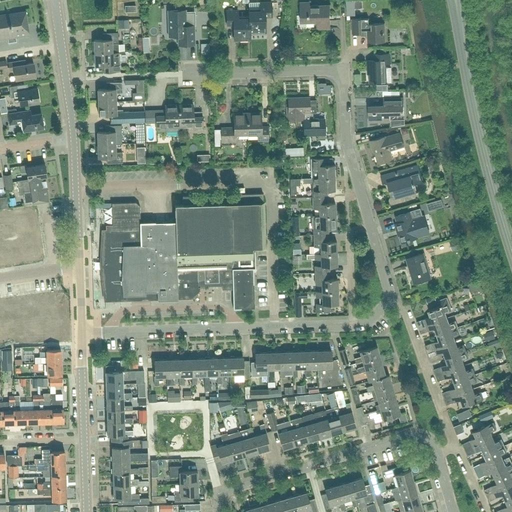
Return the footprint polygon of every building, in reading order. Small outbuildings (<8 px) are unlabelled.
[(361,16),(361,1),(346,2),(346,16),(361,16)] [(249,32),(264,32),(264,17),(271,17),(270,2),(259,2),(259,8),(248,9),(248,15),(249,15),(249,32)] [(316,28),(330,28),(329,5),(309,5),(309,2),(300,2),(301,22),(316,22),(316,28)] [(185,11),(185,10),(167,10),(168,36),(177,36),(177,45),(194,44),(194,25),(193,11),(185,11)] [(249,32),(249,15),(248,15),(237,16),(237,10),(226,10),(226,25),(233,25),(233,40),(249,40),(249,32)] [(8,43),(16,42),(16,41),(15,38),(29,36),(28,29),(25,11),(0,14),(0,39),(7,39),(8,42),(7,42),(8,43)] [(368,42),(384,41),(384,23),(368,23),(368,18),(352,19),(352,33),(361,33),(361,31),(367,30),(368,42)] [(94,53),(112,52),(118,52),(118,43),(117,33),(102,33),(102,39),(93,40),(94,53)] [(200,43),(200,55),(209,54),(209,42),(200,43)] [(194,49),(185,49),(185,61),(194,61),(194,49)] [(118,52),(112,52),(94,53),(94,65),(103,65),(103,72),(119,71),(118,52)] [(370,82),(386,82),(391,82),(391,67),(385,67),(385,63),(390,63),(390,53),(374,54),(374,60),(367,60),(367,69),(369,69),(370,82)] [(15,80),(35,77),(33,63),(25,65),(24,60),(8,63),(9,70),(13,70),(15,80)] [(97,102),(115,101),(115,93),(122,93),(121,82),(105,83),(105,89),(97,89),(97,102)] [(19,105),(39,102),(37,89),(24,90),(24,84),(8,87),(10,98),(18,96),(19,105)] [(296,120),(302,119),(304,119),(304,113),(310,113),(315,113),(315,100),(308,100),(308,97),(287,97),(287,106),(285,106),(285,117),(296,117),(296,120)] [(389,114),(403,114),(403,98),(383,98),(383,105),(368,106),(369,122),(389,122),(389,114)] [(116,110),(115,101),(97,102),(98,115),(109,114),(110,121),(110,122),(143,121),(143,111),(122,112),(122,109),(116,110)] [(179,127),(179,104),(165,105),(165,109),(144,110),(145,126),(150,126),(150,122),(156,122),(156,130),(165,130),(165,132),(179,131),(179,127)] [(193,129),(202,128),(202,116),(193,116),(192,104),(179,104),(179,127),(193,127),(193,129)] [(23,131),(43,128),(40,113),(30,115),(29,110),(7,113),(9,124),(22,122),(23,131)] [(247,135),(246,112),(233,113),(233,127),(220,127),(221,142),(237,141),(237,136),(247,135)] [(246,112),(247,135),(257,135),(257,141),(267,140),(267,126),(260,126),(260,112),(246,112)] [(303,135),(324,135),(324,119),(310,119),(310,113),(304,113),(304,119),(302,119),(303,135)] [(97,145),(115,144),(115,136),(121,135),(121,125),(105,126),(105,131),(97,132),(97,145)] [(390,150),(404,146),(400,132),(386,136),(385,135),(370,140),(372,147),(373,147),(378,163),(392,158),(390,150)] [(115,152),(115,144),(97,145),(97,157),(106,157),(106,163),(122,163),(121,152),(115,152)] [(302,146),(283,147),(283,155),(302,154),(302,146)] [(311,178),(333,177),(333,164),(325,165),(325,158),(310,159),(311,178)] [(26,172),(27,179),(16,181),(44,177),(46,177),(44,164),(26,167),(26,165),(19,166),(20,173),(26,172)] [(418,165),(380,176),(382,183),(388,182),(393,199),(405,196),(405,193),(415,190),(413,184),(423,181),(418,165)] [(5,191),(12,190),(10,175),(3,176),(5,191)] [(32,204),(48,201),(44,177),(16,181),(18,194),(23,193),(24,203),(32,202),(32,204)] [(312,197),(326,196),(326,190),(334,190),(333,177),(311,178),(303,178),(303,183),(311,183),(312,197)] [(117,275),(121,299),(144,298),(155,298),(155,300),(177,300),(177,297),(188,297),(190,296),(193,296),(194,294),(196,292),(197,290),(197,287),(206,287),(221,286),(221,290),(232,289),(232,295),(232,309),(254,308),(253,294),(252,268),(254,268),(253,247),(265,247),(263,201),(262,202),(262,193),(243,194),(181,196),(182,205),(174,205),(175,221),(175,231),(176,261),(148,261),(146,249),(143,250),(142,245),(140,245),(140,242),(120,243),(117,275)] [(318,216),(335,215),(334,203),(326,203),(326,196),(312,197),(312,208),(318,208),(318,216)] [(104,299),(121,299),(117,275),(120,243),(140,242),(139,233),(140,233),(140,230),(139,222),(139,206),(135,202),(111,203),(112,227),(111,227),(107,230),(107,231),(102,231),(99,265),(104,299)] [(397,215),(399,222),(396,223),(399,235),(400,234),(403,242),(417,238),(417,237),(427,233),(419,208),(397,215)] [(16,229),(36,226),(34,212),(14,215),(16,229)] [(335,215),(318,216),(312,216),(313,235),(327,234),(327,228),(335,228),(335,215)] [(175,231),(175,221),(145,222),(139,222),(140,230),(140,233),(139,233),(140,242),(140,245),(142,245),(143,250),(146,249),(148,261),(176,261),(175,231)] [(18,243),(38,240),(36,226),(16,229),(18,243)] [(327,234),(313,235),(313,254),(314,254),(336,253),(335,240),(328,241),(327,234)] [(20,257),(40,254),(38,240),(18,243),(20,257)] [(314,273),(329,272),(328,266),(336,266),(336,253),(314,254),(313,254),(305,254),(306,259),(313,259),(313,258),(320,258),(320,266),(314,266),(314,273)] [(413,283),(429,278),(428,271),(423,253),(406,258),(413,283)] [(291,266),(299,266),(299,257),(291,257),(291,266)] [(321,292),(337,291),(337,278),(329,279),(329,272),(314,273),(315,284),(321,284),(321,292)] [(313,276),(295,276),(295,287),(313,287),(313,276)] [(337,291),(321,292),(315,292),(315,297),(319,297),(319,304),(315,304),(316,311),(318,311),(318,314),(330,313),(330,304),(338,304),(337,291)] [(300,298),(306,298),(306,292),(293,293),(294,316),(301,316),(301,304),(300,304),(300,298)] [(48,293),(26,296),(33,339),(59,334),(57,325),(53,326),(52,321),(57,321),(55,312),(51,313),(50,308),(54,307),(53,298),(49,299),(48,293)] [(430,316),(416,322),(418,328),(447,317),(445,312),(451,310),(446,297),(438,300),(440,306),(428,310),(430,316)] [(0,329),(20,326),(17,305),(7,306),(6,302),(0,303),(0,329)] [(466,314),(455,315),(456,322),(467,322),(466,314)] [(447,317),(418,328),(421,334),(435,329),(437,334),(457,327),(455,321),(449,323),(447,317)] [(480,320),(473,322),(476,329),(482,327),(480,320)] [(459,333),(457,327),(437,334),(439,340),(424,345),(427,351),(455,341),(453,336),(459,333)] [(38,352),(38,341),(30,341),(30,352),(38,352)] [(455,341),(427,351),(429,357),(443,352),(445,358),(465,350),(463,344),(457,346),(455,341)] [(353,358),(355,363),(362,361),(379,356),(376,346),(359,351),(360,356),(353,358)] [(342,365),(343,367),(348,365),(348,363),(344,348),(337,350),(342,365)] [(11,363),(11,350),(1,350),(1,363),(1,370),(11,370),(11,363)] [(47,363),(61,362),(60,350),(47,351),(47,363)] [(305,351),(306,368),(304,367),(304,376),(309,376),(309,367),(317,367),(318,367),(317,350),(305,351)] [(318,367),(317,367),(317,375),(322,375),(322,367),(331,367),(330,350),(317,350),(318,367)] [(468,357),(465,350),(445,358),(447,364),(433,369),(435,375),(464,365),(462,359),(468,357)] [(292,351),(280,352),(280,368),(279,368),(279,377),(284,377),(284,375),(292,375),(291,368),(293,368),(292,351)] [(306,368),(305,351),(292,351),(293,368),(291,368),(292,375),(292,376),(297,376),(296,368),(304,367),(306,368)] [(268,369),(267,352),(254,353),(255,369),(254,369),(254,378),(259,378),(258,369),(266,369),(268,369)] [(267,382),(274,381),(273,369),(279,368),(280,368),(280,352),(267,352),(268,369),(266,369),(266,377),(267,377),(267,382)] [(358,373),(365,371),(364,371),(381,366),(379,356),(362,361),(363,366),(356,368),(358,373)] [(217,374),(216,374),(216,383),(221,383),(221,374),(229,374),(230,374),(229,357),(217,358),(217,374)] [(233,374),(243,374),(243,379),(249,378),(248,361),(242,361),(242,357),(229,357),(230,374),(229,374),(229,382),(234,382),(233,374)] [(183,376),(190,375),(192,375),(191,358),(179,359),(179,376),(178,376),(178,384),(183,384),(183,376)] [(192,375),(190,375),(191,384),(196,384),(195,375),(203,375),(205,375),(204,358),(191,358),(192,375)] [(216,374),(217,374),(217,358),(204,358),(205,375),(203,375),(204,390),(211,390),(210,383),(208,383),(208,375),(216,374)] [(166,376),(166,359),(153,360),(154,376),(153,376),(153,385),(158,385),(157,376),(165,376),(166,376)] [(170,385),(173,385),(172,376),(178,376),(179,376),(179,359),(166,359),(166,376),(165,376),(166,385),(170,385)] [(61,362),(47,363),(47,375),(61,375),(61,362)] [(138,383),(143,383),(142,370),(113,371),(113,365),(105,365),(105,371),(105,384),(122,384),(122,379),(135,379),(135,383),(138,383)] [(466,370),(464,365),(435,375),(438,381),(452,376),(454,381),(474,374),(472,368),(466,370)] [(384,375),(381,366),(364,371),(365,371),(367,381),(371,379),(384,375)] [(346,376),(351,375),(349,367),(343,369),(346,376)] [(367,392),(374,390),(374,389),(391,384),(388,374),(384,375),(371,379),(372,384),(365,387),(367,392)] [(474,374),(454,381),(456,388),(442,393),(444,399),(472,388),(470,383),(477,381),(474,374)] [(348,384),(354,382),(351,375),(346,376),(348,384)] [(122,392),(122,384),(105,384),(105,397),(123,396),(123,397),(131,397),(131,392),(122,392)] [(373,400),(377,399),(394,394),(391,384),(374,389),(374,390),(375,394),(371,395),(373,400)] [(296,393),(304,393),(304,385),(295,385),(296,393)] [(474,394),(472,388),(444,399),(446,405),(460,400),(463,406),(483,398),(481,392),(474,394)] [(249,389),(250,397),(267,397),(267,390),(267,389),(249,389)] [(183,399),(191,399),(190,390),(182,391),(183,399)] [(166,391),(167,401),(179,401),(179,393),(173,393),(173,391),(166,391)] [(327,418),(326,418),(331,434),(343,431),(338,414),(339,414),(337,406),(332,392),(326,394),(330,408),(332,407),(335,416),(327,418)] [(32,409),(27,409),(27,423),(39,423),(38,394),(32,394),(32,409)] [(39,423),(51,423),(50,394),(42,394),(38,394),(39,423)] [(62,408),(62,407),(62,399),(55,399),(54,394),(50,394),(51,423),(63,422),(63,408),(62,408)] [(357,394),(351,396),(354,404),(359,402),(357,394)] [(374,405),(376,410),(396,404),(394,394),(377,399),(378,404),(374,405)] [(2,401),(3,424),(15,424),(14,395),(8,395),(8,401),(2,401)] [(15,424),(27,423),(27,409),(19,409),(19,395),(14,395),(15,424)] [(123,409),(123,410),(131,410),(131,405),(123,406),(123,397),(123,396),(105,397),(106,410),(123,409)] [(295,403),(294,396),(285,397),(286,404),(295,403)] [(145,397),(137,397),(137,405),(145,405),(145,397)] [(216,402),(208,402),(209,412),(217,412),(216,402)] [(231,407),(230,402),(223,402),(217,402),(220,411),(231,408),(231,407)] [(246,412),(257,411),(256,402),(245,403),(246,412)] [(338,414),(343,431),(355,427),(350,412),(352,411),(349,402),(344,404),(347,412),(339,414),(338,414)] [(374,422),(383,419),(399,414),(396,404),(376,410),(367,412),(369,418),(373,417),(374,422)] [(357,415),(363,413),(361,406),(355,408),(357,415)] [(123,410),(123,409),(106,410),(106,422),(123,421),(124,423),(132,423),(132,418),(123,418),(123,410)] [(325,410),(312,413),(315,421),(313,422),(318,438),(331,434),(326,418),(327,418),(325,410)] [(481,422),(493,416),(491,410),(478,415),(481,422)] [(270,431),(271,431),(276,429),(278,429),(277,424),(273,411),(265,413),(268,422),(270,431)] [(306,442),(318,438),(313,422),(315,421),(312,413),(308,414),(300,417),(303,425),(302,425),(306,442)] [(360,425),(368,423),(365,413),(363,414),(363,413),(357,415),(360,425)] [(303,425),(300,417),(296,418),(288,420),(291,429),(289,429),(294,445),(306,442),(302,425),(303,425)] [(282,449),(294,445),(289,429),(291,429),(288,420),(284,422),(277,424),(278,429),(276,429),(282,449)] [(124,431),(123,421),(106,422),(106,435),(111,435),(111,441),(115,440),(127,440),(127,435),(132,435),(132,430),(124,431)] [(465,450),(492,437),(489,431),(495,428),(492,422),(473,432),(475,437),(462,444),(465,450)] [(261,434),(253,436),(252,436),(257,452),(269,448),(265,433),(265,432),(263,424),(258,425),(261,434)] [(461,426),(454,428),(457,437),(464,435),(461,426)] [(249,437),(241,439),(240,439),(245,456),(257,452),(252,436),(253,436),(251,427),(246,428),(249,437)] [(228,443),(233,459),(245,456),(240,439),(241,439),(239,431),(226,434),(229,443),(228,443)] [(214,461),(219,459),(220,463),(233,459),(228,443),(229,443),(226,434),(226,432),(219,434),(223,445),(216,446),(215,444),(209,446),(214,461)] [(494,441),(492,437),(465,450),(467,456),(481,449),(483,454),(503,445),(500,439),(494,441)] [(128,459),(128,460),(147,460),(147,452),(128,453),(128,446),(131,446),(131,440),(127,440),(115,440),(115,447),(111,447),(111,460),(128,459)] [(475,472),(503,460),(500,454),(506,452),(503,445),(483,454),(486,461),(473,467),(475,472)] [(42,464),(65,464),(64,451),(50,452),(50,449),(41,449),(41,458),(35,458),(35,464),(36,464),(42,464)] [(12,465),(17,465),(21,465),(21,455),(11,455),(12,465)] [(508,457),(503,460),(475,472),(478,478),(491,472),(494,477),(511,468),(511,464),(511,462),(508,457)] [(137,473),(142,473),(147,473),(147,467),(137,467),(137,468),(129,468),(128,460),(128,459),(111,460),(112,473),(129,472),(129,473),(137,473)] [(51,475),(51,476),(65,476),(65,464),(42,464),(42,470),(42,476),(51,475)] [(7,477),(17,477),(17,465),(12,465),(7,465),(7,477)] [(179,483),(197,483),(196,471),(181,471),(181,465),(168,466),(169,477),(179,476),(179,483)] [(397,486),(413,482),(409,470),(403,471),(401,466),(382,471),(383,478),(394,475),(397,486)] [(486,495),(511,482),(511,480),(510,477),(511,476),(511,468),(494,477),(497,483),(483,489),(486,495)] [(129,479),(129,473),(129,472),(112,473),(112,485),(129,485),(129,486),(147,485),(147,480),(137,480),(137,479),(129,479)] [(371,486),(377,484),(376,480),(379,481),(380,479),(379,476),(377,475),(375,477),(374,473),(368,474),(371,486)] [(30,489),(36,489),(51,488),(65,488),(65,476),(51,476),(51,481),(42,481),(42,483),(36,483),(36,485),(30,486),(30,489)] [(354,497),(355,497),(362,495),(364,503),(373,501),(368,484),(363,486),(361,478),(349,481),(354,497)] [(355,497),(354,497),(349,481),(336,485),(341,501),(343,501),(350,499),(353,507),(357,505),(355,497)] [(391,488),(392,494),(399,492),(401,498),(416,494),(413,482),(397,486),(391,488)] [(511,482),(486,495),(489,501),(502,495),(505,500),(511,496),(511,482)] [(180,500),(180,495),(197,495),(197,483),(179,483),(179,491),(173,491),(173,500),(180,500)] [(129,485),(112,485),(113,498),(117,498),(117,504),(138,503),(148,503),(148,497),(138,497),(138,493),(129,493),(129,486),(129,485)] [(341,501),(336,485),(324,489),(329,505),(338,502),(340,510),(345,509),(343,501),(341,501)] [(65,488),(51,488),(36,489),(36,494),(42,494),(51,494),(51,500),(66,500),(65,488)] [(317,511),(313,499),(308,500),(305,492),(293,496),(297,511),(298,511),(299,511),(307,509),(307,511),(317,511)] [(382,503),(379,492),(373,493),(377,505),(382,503)] [(404,510),(421,505),(418,497),(417,498),(416,494),(401,498),(396,500),(399,511),(404,510)] [(281,499),(284,511),(299,511),(298,511),(297,511),(293,496),(281,499)] [(511,496),(505,500),(507,506),(494,511),(493,511),(507,511),(511,510),(511,496)] [(271,511),(284,511),(281,499),(269,503),(271,511)] [(271,511),(269,503),(257,506),(258,511),(271,511)] [(376,511),(374,505),(374,503),(366,505),(368,511),(376,511)]
